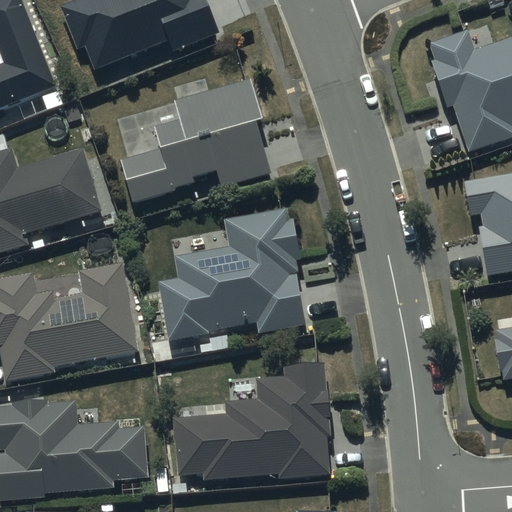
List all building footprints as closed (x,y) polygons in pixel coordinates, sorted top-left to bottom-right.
[(0,112),(57,91),(22,0),(0,0),(0,52),(5,66),(0,68),(0,112)] [(75,0),(60,7),(77,49),(86,45),(96,69),(169,38),(174,49),(219,31),(205,0),(75,0)] [(437,61),(433,62),(447,110),(454,108),(468,152),(511,138),(511,39),(476,51),(469,31),(431,43),(437,61)] [(162,151),(123,162),(136,206),(178,194),(177,191),(196,186),(194,179),(216,173),(220,189),(270,175),(256,124),(264,121),(253,81),(175,103),(181,121),(155,129),(162,151)] [(14,149),(0,153),(0,254),(30,245),(27,236),(105,213),(86,149),(19,168),(14,149)] [(511,175),(466,184),(471,218),(483,216),(485,228),(482,229),(489,277),(511,273),(511,175)] [(180,279),(161,283),(170,342),(259,324),(262,335),(307,326),(297,276),(301,276),(298,261),(305,259),(297,220),(291,221),(289,212),(226,224),(231,248),(176,259),(180,279)] [(0,349),(1,349),(7,385),(58,375),(56,370),(140,354),(124,265),(81,273),(85,295),(59,300),(57,292),(38,295),(33,274),(0,280),(0,349)] [(511,328),(498,331),(500,342),(495,343),(501,377),(505,377),(506,384),(511,383),(511,328)] [(228,415),(175,420),(180,479),(205,477),(206,484),(281,477),(282,481),(330,477),(327,437),(332,437),(331,421),(332,421),(329,393),(328,393),(326,366),(285,370),(286,379),(258,381),(259,401),(227,404),(228,415)] [(15,408),(0,409),(0,452),(8,452),(8,456),(0,456),(0,503),(47,500),(46,495),(116,490),(116,484),(152,481),(148,430),(122,432),(121,423),(80,426),(78,406),(50,408),(50,402),(15,405),(15,408)]
